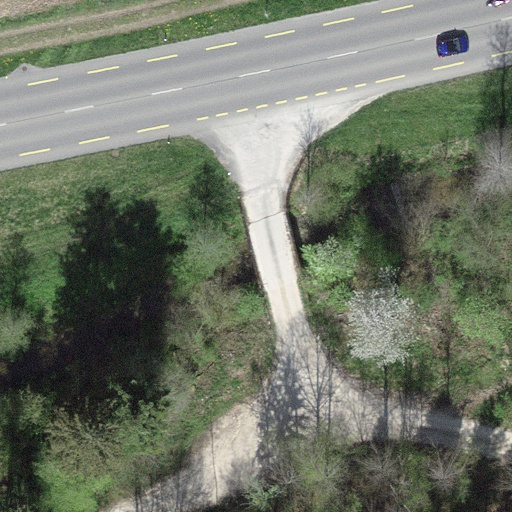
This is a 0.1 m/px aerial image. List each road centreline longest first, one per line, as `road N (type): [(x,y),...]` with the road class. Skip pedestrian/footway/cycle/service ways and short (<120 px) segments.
road 1 (track): [(231,80),(290,306),(313,370),(340,411),(511,449)]
road 2 (primary): [(511,20),(0,125)]
road 3 (track): [(313,370),(239,462),(152,511)]
road 4 (track): [(0,44),(202,0)]
